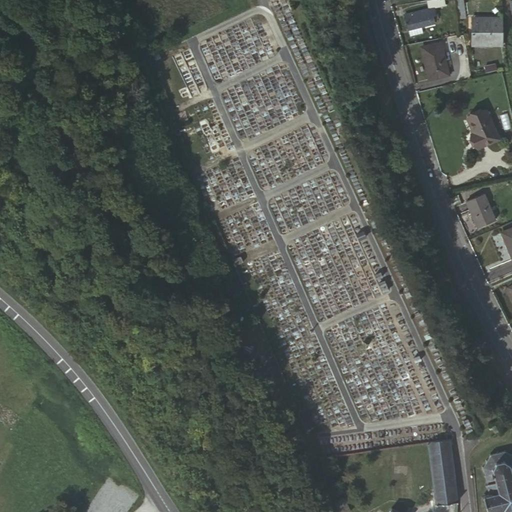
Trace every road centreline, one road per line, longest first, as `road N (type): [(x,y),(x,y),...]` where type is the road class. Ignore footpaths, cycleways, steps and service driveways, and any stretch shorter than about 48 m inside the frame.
road 1 (unclassified): [(0,28),(143,241),(261,376),(327,511)]
road 2 (tertiary): [(373,0),(423,168),(511,356)]
road 3 (tertiary): [(0,299),(67,368),(170,511)]
